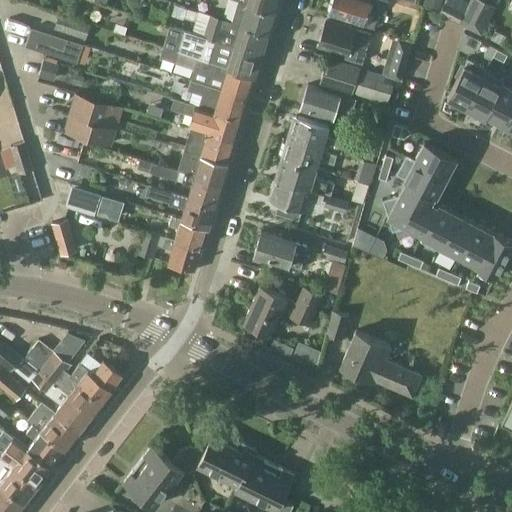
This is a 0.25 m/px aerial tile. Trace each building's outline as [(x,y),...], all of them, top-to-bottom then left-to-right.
[(237,0),(234,9),(231,21),(240,24),(267,33),(274,10),(248,2),(242,0),(237,0)] [(242,0),(248,2),(274,10),(277,2),(277,0),(242,0)] [(332,0),(329,12),(356,20),(355,24),(361,26),(375,30),(380,11),(386,13),(388,8),(391,9),(396,11),(405,14),(406,10),(422,15),(424,6),(409,1),(405,0),(391,0),(390,4),(376,0),(332,0)] [(484,0),(470,0),(460,24),(481,34),(496,5),(484,0)] [(445,2),(439,13),(459,22),(465,12),(445,2)] [(48,28),(55,10),(38,3),(31,20),(48,28)] [(198,11),(192,32),(221,41),(234,45),(261,53),(267,33),(240,24),(231,21),(211,15),(198,11)] [(85,38),(89,24),(59,15),(55,29),(85,38)] [(321,33),(319,41),(331,45),(331,47),(347,52),(346,56),(361,60),(364,47),(365,47),(370,32),(355,27),(354,29),(325,20),(324,23),(321,33)] [(214,62),(221,41),(171,25),(164,47),(177,51),(214,62)] [(490,28),(485,38),(502,48),(507,37),(490,28)] [(79,56),(82,45),(53,35),(50,47),(79,56)] [(398,37),(386,75),(400,80),(413,42),(398,37)] [(221,41),(214,62),(227,66),(254,75),(261,53),(234,45),(221,41)] [(496,49),(487,44),(483,53),(484,56),(491,59),(493,56),(496,49)] [(496,49),(493,56),(503,61),(507,54),(496,49)] [(177,51),(174,62),(194,68),(191,79),(221,88),(248,97),(254,75),(227,66),(214,62),(177,51)] [(387,101),(394,79),(327,57),(320,80),(387,101)] [(457,77),(447,97),(466,107),(485,70),(486,68),(467,58),(463,65),(461,64),(455,75),(457,77)] [(61,94),(72,65),(57,60),(52,73),(32,66),(26,82),(61,94)] [(485,70),(466,107),(485,117),(486,115),(503,82),(504,80),(485,70)] [(248,97),(221,88),(190,79),(187,90),(201,94),(198,105),(241,118),(248,97)] [(511,86),(503,82),(486,115),(503,124),(511,107),(511,86)] [(352,112),(356,99),(339,94),(307,84),(300,107),(333,117),(335,107),(352,112)] [(147,101),(164,107),(168,97),(151,90),(147,101)] [(79,94),(73,113),(112,125),(118,105),(79,94)] [(241,118),(198,105),(175,98),(172,108),(194,115),(191,125),(192,126),(235,139),(241,118)] [(511,107),(503,124),(511,128),(511,107)] [(107,144),(112,125),(73,113),(68,132),(107,144)] [(289,136),(338,151),(341,152),(345,141),(326,136),(329,126),(295,115),(289,136)] [(228,162),(235,139),(192,126),(185,148),(228,162)] [(401,128),(393,126),(389,136),(398,138),(401,128)] [(334,164),(338,151),(289,136),(283,157),(316,167),(319,159),(334,164)] [(369,139),(363,159),(372,162),(378,142),(369,139)] [(424,140),(414,159),(446,176),(456,158),(424,140)] [(18,173),(33,169),(25,142),(10,147),(18,173)] [(222,181),(228,162),(185,148),(179,168),(222,181)] [(385,154),(381,166),(389,168),(392,157),(385,154)] [(406,154),(396,173),(404,177),(435,194),(436,195),(446,176),(414,159),(406,154)] [(283,157),(276,177),(310,188),(324,192),(326,193),(330,194),(334,183),(329,182),(313,177),(316,167),(283,157)] [(151,163),(149,172),(191,185),(187,196),(215,204),(222,181),(179,168),(178,171),(151,163)] [(381,166),(377,177),(385,179),(389,168),(381,166)] [(361,171),(358,179),(369,182),(371,174),(361,171)] [(276,177),(270,198),(279,201),(276,213),(300,221),(304,209),(307,198),(321,203),(324,192),(310,188),(276,177)] [(394,195),(382,199),(387,214),(431,201),(435,194),(404,177),(394,195)] [(356,180),(350,199),(359,202),(362,203),(368,184),(365,183),(356,180)] [(215,204),(187,196),(149,185),(146,196),(184,208),(181,218),(208,226),(215,204)] [(72,186),(71,195),(88,198),(89,188),(72,186)] [(347,200),(345,200),(328,194),(325,205),(343,211),(347,200)] [(104,198),(99,212),(116,217),(120,202),(104,198)] [(431,201),(387,214),(392,231),(408,226),(423,234),(438,205),(431,201)] [(423,234),(420,240),(438,250),(441,245),(458,213),(439,203),(438,205),(423,234)] [(458,213),(441,245),(459,255),(476,223),(458,213)] [(51,219),(61,247),(73,243),(64,214),(51,219)] [(208,226),(181,218),(172,215),(169,225),(178,227),(175,238),(202,246),(208,226)] [(476,223),(459,255),(477,264),(494,232),(476,223)] [(153,255),(159,235),(144,230),(138,250),(153,255)] [(300,267),(307,245),(295,241),(260,231),(253,253),(300,267)] [(477,264),(476,265),(496,276),(497,273),(500,274),(506,263),(503,261),(511,244),(511,240),(495,231),(494,232),(477,264)] [(202,246),(175,238),(167,236),(164,246),(171,249),(167,262),(194,271),(202,246)] [(346,261),(349,249),(327,243),(323,255),(346,261)] [(401,251),(398,258),(408,262),(409,263),(412,255),(401,251)] [(412,255),(409,263),(420,267),(423,260),(412,255)] [(439,267),(436,274),(447,279),(450,272),(439,267)] [(450,272),(447,279),(457,284),(461,276),(450,272)] [(469,279),(465,287),(476,292),(479,284),(469,279)] [(295,303),(286,299),(287,297),(259,285),(243,322),(270,334),(282,308),(290,312),(289,315),(309,324),(322,295),(302,286),(295,303)] [(342,337),(349,315),(332,310),(325,332),(342,337)] [(412,395),(421,374),(384,358),(390,345),(356,330),(340,365),(375,381),(376,379),(412,395)] [(0,363),(11,373),(14,369),(23,358),(0,340),(0,363)] [(102,400),(70,376),(65,372),(72,363),(42,340),(26,361),(36,368),(56,384),(61,387),(93,412),(102,400)] [(27,379),(29,377),(36,368),(26,361),(23,358),(14,369),(27,379)] [(70,376),(102,400),(112,387),(109,385),(119,372),(103,360),(93,372),(80,362),(70,376)] [(0,385),(17,399),(25,388),(0,368),(0,385)] [(49,393),(56,384),(36,368),(29,377),(49,393)] [(79,429),(93,412),(61,387),(53,398),(61,404),(55,411),(79,429)] [(0,412),(3,415),(11,405),(0,396),(0,412)] [(511,426),(511,398),(501,421),(511,426)] [(79,429),(55,411),(42,401),(28,419),(34,423),(65,447),(79,429)] [(51,465),(65,447),(34,423),(27,432),(34,438),(27,446),(51,465)] [(254,454),(256,449),(214,428),(203,451),(191,445),(180,449),(171,461),(151,445),(143,455),(123,482),(154,506),(182,469),(197,464),(236,483),(234,488),(276,508),(273,511),(289,511),(293,504),(281,498),(293,473),(282,468),(254,454)] [(51,465),(27,446),(17,438),(3,456),(37,483),(51,465)] [(0,482),(24,500),(37,483),(3,456),(0,460),(0,466),(8,472),(0,481),(0,482)] [(0,511),(1,511),(14,511),(24,500),(0,482),(0,511)]
